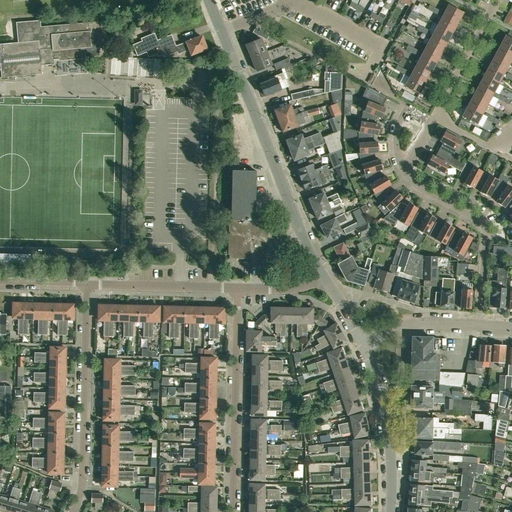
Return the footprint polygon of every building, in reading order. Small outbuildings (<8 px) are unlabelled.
[(443,15),(457,23),(463,12),(449,5),(443,15)] [(452,33),(457,23),(443,15),(438,25),(452,33)] [(98,49),(107,48),(104,21),(40,27),(39,20),(15,22),(17,43),(0,44),(0,77),(0,78),(41,74),(41,66),(53,64),(53,61),(85,58),(85,52),(98,51),(98,49)] [(446,43),(452,33),(438,25),(432,35),(446,43)] [(269,34),(256,27),(253,32),(266,40),(269,34)] [(202,36),(175,47),(171,35),(157,40),(154,32),(140,37),(141,41),(133,44),(136,55),(147,51),(149,56),(157,53),(158,56),(162,54),(163,57),(177,52),(178,54),(189,50),(191,55),(206,49),(202,36)] [(441,53),(446,43),(432,35),(427,45),(441,53)] [(500,46),(511,52),(511,38),(506,36),(500,46)] [(251,58),(266,52),(261,39),(246,45),(251,58)] [(436,63),(441,53),(427,45),(422,55),(436,63)] [(509,64),(511,57),(511,52),(500,46),(495,56),(509,64)] [(272,65),(268,57),(278,53),(276,48),(266,52),(251,58),(257,71),(272,65)] [(430,73),(436,63),(422,55),(416,65),(430,73)] [(504,74),(509,64),(495,56),(490,66),(504,74)] [(287,57),(273,63),(275,69),(289,64),(287,57)] [(425,83),(430,73),(416,65),(411,75),(425,83)] [(498,84),(504,74),(490,66),(484,76),(498,84)] [(341,89),(342,73),(330,72),(329,81),(325,80),(325,92),(329,92),(330,91),(341,89)] [(287,87),(284,80),(285,79),(283,73),(268,78),(269,80),(260,84),(262,90),(262,91),(263,94),(264,95),(265,96),(281,90),(287,87)] [(419,93),(425,83),(411,75),(405,86),(419,93)] [(493,94),(498,84),(484,76),(479,86),(493,94)] [(377,116),(381,118),(385,109),(382,107),(386,97),(367,86),(361,99),(367,102),(364,110),(377,116)] [(479,86),(473,96),(487,104),(493,107),(497,99),(494,97),(495,95),(493,94),(479,86)] [(142,88),(134,89),(134,105),(143,104),(142,88)] [(312,89),(290,95),(292,101),(314,95),(312,89)] [(332,103),(341,100),(341,89),(330,91),(332,103)] [(482,114),(487,104),(473,96),(468,106),(482,114)] [(279,121),(304,111),(302,107),(292,111),(290,105),(275,111),(276,112),(275,114),(276,117),(278,117),(279,121)] [(468,106),(462,117),(476,124),(482,127),(486,119),(483,117),(485,115),(482,114),(468,106)] [(318,108),(306,111),(308,117),(320,114),(318,108)] [(377,116),(364,110),(363,110),(361,122),(360,122),(359,131),(373,134),(378,135),(379,125),(376,124),(377,116)] [(296,120),(306,116),(304,111),(279,121),(280,124),(280,126),(281,129),(283,131),(298,125),(296,120)] [(333,133),(340,130),(340,115),(328,120),(333,133)] [(489,132),(483,129),(479,137),(485,140),(489,132)] [(340,149),(340,150),(341,149),(339,140),(340,130),(333,133),(322,138),(324,143),(325,143),(329,153),(340,149)] [(373,134),(359,131),(358,131),(358,143),(359,153),(358,153),(358,154),(374,153),(378,152),(377,142),(374,142),(373,134)] [(439,150),(452,157),(456,150),(461,141),(444,132),(439,141),(443,143),(439,150)] [(290,150),(321,138),(319,133),(303,139),(301,135),(286,141),(287,142),(286,144),(287,146),(289,147),(290,150)] [(313,147),(319,145),(323,143),(321,138),(290,150),(292,154),(291,155),(292,158),(293,159),(294,160),(309,155),(308,154),(312,153),(314,149),(313,147)] [(343,165),(340,150),(340,149),(329,153),(327,154),(333,168),(343,165)] [(465,164),(452,157),(439,150),(435,157),(432,155),(427,164),(444,173),(449,164),(461,171),(465,164)] [(363,175),(378,171),(382,169),(379,159),(376,160),(374,153),(358,154),(361,165),(364,174),(363,174),(363,175)] [(492,154),(489,159),(494,162),(497,157),(492,154)] [(482,172),(473,167),(466,163),(458,176),(466,180),(464,183),(473,188),(475,185),(482,172)] [(302,180),(328,170),(326,165),(314,169),(312,165),(298,170),(298,172),(298,173),(299,176),(300,177),(302,180)] [(342,167),(337,169),(339,176),(337,176),(340,182),(347,180),(342,167)] [(276,228),(264,228),(256,228),(256,220),(254,219),(255,172),(256,172),(256,171),(232,170),(231,219),(230,219),(229,259),(272,260),(272,244),(276,244),(276,228)] [(305,188),(305,190),(320,184),(323,183),(325,179),(325,177),(330,175),(328,170),(302,180),(303,184),(302,185),(303,188),(305,188)] [(373,195),(387,187),(391,185),(385,176),(382,177),(378,171),(363,175),(369,185),(374,194),(373,194),(373,195)] [(489,175),(482,172),(475,185),(482,189),(480,192),(489,197),(491,193),(498,180),(489,175)] [(498,180),(491,193),(498,198),(496,201),(504,207),(511,196),(511,187),(508,185),(507,187),(505,185),(509,180),(501,173),(498,180)] [(387,187),(373,195),(381,203),(377,207),(385,214),(388,211),(402,198),(395,190),(392,193),(387,187)] [(313,209),(339,198),(337,193),(325,198),(323,193),(309,199),(309,200),(309,202),(310,205),(311,205),(313,209)] [(317,218),(317,219),(332,213),(330,208),(341,203),(339,198),(313,209),(315,213),(314,214),(315,217),(317,218)] [(400,203),(383,219),(394,225),(397,220),(399,221),(408,226),(417,208),(408,203),(407,206),(400,203)] [(333,212),(335,218),(343,213),(344,213),(342,208),(333,212)] [(426,235),(436,218),(426,213),(425,216),(417,212),(410,226),(417,230),(426,235)] [(334,219),(320,226),(323,231),(323,233),(325,236),(326,236),(327,238),(341,231),(338,225),(347,220),(343,213),(335,218),(334,218),(334,219)] [(342,229),(345,234),(359,228),(356,222),(342,229)] [(435,240),(444,245),(454,228),(445,223),(443,226),(436,222),(428,235),(436,239),(435,240)] [(356,230),(360,237),(371,232),(367,224),(356,230)] [(454,232),(444,251),(451,254),(453,250),(463,256),(464,255),(467,250),(465,250),(472,238),(463,233),(461,236),(454,232)] [(478,245),(472,242),(469,247),(477,252),(478,245)] [(350,257),(343,243),(333,247),(337,255),(339,254),(342,261),(337,264),(345,279),(347,281),(349,282),(351,274),(356,268),(353,261),(357,259),(355,254),(350,257)] [(511,245),(498,245),(497,254),(511,255),(511,245)] [(370,274),(368,283),(375,285),(374,287),(375,287),(388,291),(392,275),(395,275),(396,271),(399,272),(399,271),(403,273),(404,268),(405,268),(406,264),(405,264),(409,252),(404,250),(402,250),(397,266),(392,265),(390,264),(388,273),(380,270),(381,267),(373,264),(370,274)] [(404,268),(403,273),(411,275),(416,277),(419,267),(423,256),(409,252),(405,264),(406,264),(405,268),(404,268)] [(0,255),(0,264),(30,265),(30,256),(0,255)] [(423,279),(423,286),(436,286),(437,265),(437,256),(425,256),(424,256),(423,268),(423,277),(423,279)] [(369,267),(371,259),(366,258),(363,270),(356,268),(351,274),(349,282),(364,286),(370,267),(369,267)] [(457,263),(457,275),(463,275),(467,275),(468,264),(464,264),(457,263)] [(487,307),(488,307),(504,308),(507,269),(498,268),(497,281),(490,280),(487,307)] [(395,283),(392,296),(396,297),(413,302),(418,285),(409,283),(411,275),(403,273),(399,271),(399,272),(396,279),(395,283)] [(452,307),(454,282),(454,280),(442,279),(441,293),(436,293),(435,306),(440,306),(440,307),(452,308),(452,307)] [(470,309),(472,290),(461,289),(455,289),(454,304),(460,305),(460,308),(470,309)] [(23,333),(23,303),(13,303),(13,318),(18,318),(18,333),(23,333)] [(33,318),(33,304),(23,303),(23,333),(27,333),(28,318),(33,318)] [(42,334),(43,304),(33,304),(33,318),(38,318),(38,333),(42,334)] [(53,319),(53,304),(43,304),(42,334),(47,334),(48,318),(53,319)] [(62,334),(63,304),(53,304),(53,319),(58,319),(58,334),(62,334)] [(67,334),(67,328),(67,319),(73,319),(73,305),(63,304),(62,334),(67,334)] [(108,335),(109,305),(99,305),(98,320),(104,320),(103,335),(108,335)] [(118,320),(119,306),(109,305),(108,335),(113,335),(113,320),(118,320)] [(128,336),(129,306),(119,306),(118,320),(124,320),(123,335),(128,336)] [(138,321),(139,306),(129,306),(128,336),(133,336),(133,321),(138,321)] [(148,336),(149,306),(139,306),(138,321),(143,321),(143,330),(143,336),(148,336)] [(153,331),(153,321),(158,321),(159,307),(149,306),(148,336),(153,336),(153,331)] [(174,337),(174,307),(164,307),(164,321),(169,321),(169,336),(174,337)] [(184,322),(184,307),(174,307),(174,337),(178,337),(179,322),(184,322)] [(193,337),(194,307),(184,307),(184,322),(189,322),(189,337),(193,337)] [(204,322),(204,308),(194,307),(193,337),(198,337),(199,322),(204,322)] [(280,334),(281,308),(270,307),(270,315),(263,315),(260,319),(264,324),(266,322),(275,322),(275,334),(280,334)] [(213,338),(214,308),(204,308),(204,322),(209,322),(209,337),(213,338)] [(218,338),(218,323),(224,323),(224,308),(214,308),(213,338),(218,338)] [(291,323),(292,308),(281,308),(280,334),(280,337),(285,337),(285,334),(286,323),(291,323)] [(291,323),(297,323),(297,337),(302,337),(302,334),(302,323),(302,308),(292,308),(291,323)] [(316,323),(318,324),(322,318),(319,316),(312,316),(313,308),(302,308),(302,323),(302,334),(307,334),(307,323),(316,323)] [(319,343),(341,332),(336,323),(330,326),(326,321),(323,319),(319,325),(321,327),(325,334),(316,338),(319,343)] [(261,327),(263,325),(258,320),(254,324),(254,331),(246,330),(246,340),(271,341),(271,336),(261,335),(261,327)] [(315,346),(317,350),(330,343),(333,348),(346,341),(341,332),(319,343),(315,346)] [(438,349),(439,338),(432,338),(416,337),(412,340),(412,353),(432,353),(432,349),(438,349)] [(276,341),(271,341),(246,340),(246,351),(261,351),(261,345),(276,345),(276,341)] [(465,372),(465,373),(467,373),(466,387),(477,388),(478,374),(475,374),(476,367),(482,367),(482,361),(490,361),(490,356),(491,346),(490,346),(489,345),(485,344),(485,345),(479,345),(478,353),(476,353),(475,361),(468,360),(465,372)] [(505,353),(504,352),(504,346),(493,345),(492,362),(499,362),(499,366),(504,367),(505,353)] [(65,348),(50,347),(50,353),(35,353),(35,357),(65,358),(65,348)] [(318,367),(344,358),(343,354),(344,354),(342,347),(326,353),(328,358),(316,362),(318,367)] [(432,353),(412,353),(411,380),(439,380),(439,384),(462,387),(465,371),(440,372),(440,353),(435,354),(435,353),(432,353)] [(283,362),(267,361),(267,355),(251,355),(251,362),(252,362),(252,365),(282,366),(283,362)] [(65,368),(65,358),(35,357),(35,362),(50,362),(50,368),(65,368)] [(186,368),(216,368),(216,358),(201,358),(201,363),(186,363),(186,368)] [(333,373),(348,368),(344,358),(318,367),(319,372),(332,368),(333,373)] [(134,366),(119,365),(119,360),(105,359),(105,370),(134,370),(134,366)] [(282,370),(282,366),(252,365),(252,375),(267,376),(267,370),(282,370)] [(64,378),(65,368),(50,368),(50,373),(35,372),(35,377),(64,378)] [(215,378),(216,368),(186,368),(186,372),(201,373),(201,378),(215,378)] [(322,388),(326,387),(351,378),(348,368),(333,373),(335,379),(321,383),(322,388)] [(134,375),(134,370),(105,370),(104,380),(119,380),(119,375),(134,375)] [(267,381),(267,376),(252,375),(252,385),(282,386),(282,381),(267,381)] [(64,388),(64,378),(35,377),(35,382),(50,382),(50,388),(64,388)] [(215,388),(215,378),(201,378),(201,383),(186,383),(186,388),(215,388)] [(340,394),(355,389),(351,378),(326,387),(328,392),(338,388),(340,394)] [(119,385),(119,380),(104,380),(104,390),(134,390),(134,386),(119,385)] [(461,399),(462,387),(439,384),(438,391),(432,391),(432,386),(413,386),(411,387),(411,396),(445,397),(445,398),(452,398),(461,399)] [(282,390),(282,386),(252,385),(251,395),(266,396),(266,390),(282,390)] [(64,398),(64,388),(50,388),(49,393),(34,392),(34,397),(64,398)] [(215,388),(186,388),(185,392),(200,393),(200,398),(215,398),(215,388)] [(333,407),(358,399),(355,389),(340,394),(342,399),(332,402),(333,407)] [(134,395),(134,390),(104,390),(104,399),(118,400),(119,395),(134,395)] [(509,393),(502,391),(497,406),(505,408),(509,393)] [(310,393),(303,396),(306,405),(313,403),(310,393)] [(266,401),(266,396),(251,395),(251,405),(282,406),(282,401),(266,401)] [(445,398),(445,397),(411,396),(410,405),(412,407),(432,408),(432,403),(444,403),(444,408),(444,412),(452,413),(472,413),(473,400),(461,399),(452,398),(445,398)] [(64,408),(64,398),(34,397),(34,402),(49,402),(49,408),(64,408)] [(215,408),(215,398),(200,398),(200,403),(185,403),(185,408),(215,408)] [(118,405),(118,400),(104,399),(104,409),(133,410),(133,405),(118,405)] [(335,412),(345,408),(347,414),(363,409),(361,402),(359,403),(358,399),(333,407),(335,412)] [(281,410),(282,406),(251,405),(251,409),(250,409),(249,415),(266,416),(266,410),(281,410)] [(214,419),(215,408),(185,408),(185,412),(200,413),(200,418),(214,419)] [(133,415),(133,410),(104,409),(103,420),(118,420),(118,415),(133,415)] [(496,419),(499,420),(508,422),(510,415),(498,411),(496,419)] [(34,423),(63,423),(64,413),(49,413),(49,418),(34,418),(34,423)] [(341,429),(367,424),(365,413),(350,416),(351,422),(340,424),(341,429)] [(490,414),(476,414),(474,413),(474,421),(484,422),(484,430),(489,430),(490,414)] [(438,418),(432,417),(416,417),(416,419),(415,420),(415,422),(416,423),(416,427),(444,428),(452,428),(453,423),(437,423),(438,418)] [(282,426),(266,425),(266,420),(249,419),(249,426),(251,426),(251,429),(282,430),(282,426)] [(505,432),(508,422),(499,420),(495,435),(497,436),(505,438),(507,433),(505,432)] [(299,421),(283,421),(283,429),(299,429),(299,421)] [(63,433),(63,423),(34,423),(34,427),(49,428),(49,433),(63,433)] [(184,433),(214,434),(214,424),(200,423),(200,429),(185,429),(184,433)] [(367,424),(341,429),(342,434),(353,432),(354,438),(369,435),(367,424)] [(133,432),(118,431),(118,426),(103,425),(103,436),(133,436),(133,432)] [(452,428),(444,428),(416,427),(416,432),(414,432),(414,435),(415,436),(415,438),(431,438),(431,433),(444,433),(462,434),(462,429),(452,428)] [(282,435),(282,430),(251,429),(250,439),(265,440),(265,434),(282,435)] [(63,443),(63,433),(49,433),(48,438),(34,438),(33,442),(63,443)] [(214,444),(214,434),(184,433),(184,438),(199,438),(199,444),(214,444)] [(133,441),(133,436),(103,436),(103,446),(117,446),(118,441),(133,441)] [(265,445),(265,440),(250,439),(250,450),(281,450),(281,446),(265,445)] [(342,451),(368,451),(368,446),(369,446),(369,439),(352,440),(353,446),(342,447),(342,451)] [(463,450),(463,442),(431,441),(431,443),(415,442),(415,447),(414,447),(413,452),(415,452),(415,453),(431,454),(431,448),(463,450)] [(63,453),(63,443),(33,442),(33,447),(48,448),(48,453),(63,453)] [(214,454),(214,444),(199,444),(199,449),(184,448),(184,453),(214,454)] [(117,451),(117,446),(103,446),(103,456),(132,456),(132,452),(117,451)] [(281,455),(281,450),(250,450),(250,460),(265,460),(265,454),(281,455)] [(353,462),(368,461),(368,451),(342,451),(342,457),(353,456),(353,462)] [(493,458),(493,465),(495,466),(501,467),(503,462),(503,460),(505,454),(494,451),(493,458)] [(63,463),(63,453),(48,453),(48,458),(33,458),(33,462),(63,463)] [(213,464),(214,454),(184,453),(184,458),(199,458),(199,463),(213,464)] [(132,461),(132,456),(103,456),(102,466),(117,466),(117,461),(132,461)] [(265,465),(265,460),(250,460),(250,470),(275,470),(275,466),(265,465)] [(447,468),(442,468),(431,467),(431,466),(426,465),(426,461),(412,460),(411,470),(443,473),(446,473),(447,468)] [(342,473),(369,472),(368,461),(353,462),(353,468),(342,468),(342,473)] [(62,473),(63,463),(33,462),(33,467),(48,467),(48,473),(62,473)] [(476,464),(462,462),(457,462),(456,468),(462,469),(461,475),(474,476),(475,470),(476,464)] [(10,473),(12,465),(10,464),(6,463),(4,470),(4,471),(10,473)] [(213,474),(213,464),(199,463),(199,469),(180,468),(180,473),(213,474)] [(475,473),(481,474),(482,475),(484,466),(478,464),(475,473)] [(117,471),(117,466),(102,466),(102,476),(132,476),(132,471),(117,471)] [(275,474),(275,470),(250,470),(250,473),(248,473),(248,480),(264,480),(264,474),(275,474)] [(443,478),(443,473),(411,470),(410,480),(433,482),(433,477),(443,478)] [(354,483),(369,483),(369,472),(342,473),(343,478),(354,478),(354,483)] [(213,484),(213,474),(180,473),(180,478),(198,478),(198,484),(213,484)] [(473,480),(474,476),(461,475),(460,486),(471,487),(473,480)] [(132,480),(132,476),(102,476),(102,486),(117,486),(117,481),(132,481),(132,480)] [(54,490),(59,492),(62,483),(52,481),(49,489),(54,490)] [(473,482),(471,492),(478,494),(481,484),(473,482)] [(280,490),(264,490),(264,484),(248,483),(248,490),(249,490),(249,494),(280,495),(280,490)] [(340,494),(369,493),(369,483),(354,483),(354,489),(340,490),(340,494)] [(432,486),(423,485),(409,484),(409,494),(448,497),(451,498),(452,493),(431,491),(432,486)] [(201,497),(216,498),(217,487),(188,486),(187,491),(201,492),(201,497)] [(469,499),(470,496),(471,492),(471,487),(460,486),(460,494),(452,493),(452,498),(463,499),(469,499)] [(0,510),(6,511),(9,511),(17,489),(12,488),(9,497),(4,495),(0,509),(0,510)] [(18,500),(20,496),(21,490),(17,489),(9,511),(20,511),(24,501),(18,500)] [(144,490),(144,502),(154,502),(154,490),(144,490)] [(30,511),(37,492),(32,491),(29,503),(24,501),(20,511),(30,511)] [(38,506),(40,496),(41,494),(37,492),(30,511),(41,511),(43,507),(38,506)] [(341,500),(354,499),(355,505),(371,504),(371,498),(370,498),(369,493),(340,494),(341,500)] [(102,502),(102,494),(92,494),(92,502),(102,502)] [(279,499),(280,495),(249,494),(249,504),(264,504),(264,499),(279,499)] [(447,502),(448,497),(409,494),(408,504),(430,506),(430,500),(447,502)] [(467,508),(477,511),(480,498),(470,496),(469,499),(467,508)] [(216,508),(216,498),(201,497),(201,503),(187,502),(187,507),(216,508)] [(466,511),(467,508),(469,499),(463,499),(460,510),(466,511)]
